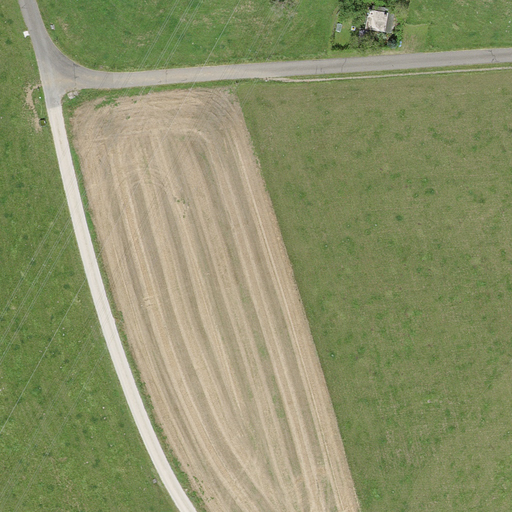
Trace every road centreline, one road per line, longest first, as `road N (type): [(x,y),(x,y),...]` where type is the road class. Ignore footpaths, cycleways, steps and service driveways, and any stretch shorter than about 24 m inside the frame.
road 1 (track): [(23,0),(48,77),(133,80),(511,54)]
road 2 (track): [(48,77),(90,276),(133,407),(185,511)]
